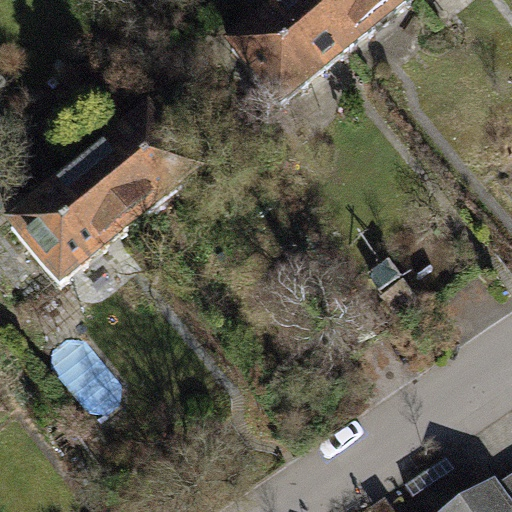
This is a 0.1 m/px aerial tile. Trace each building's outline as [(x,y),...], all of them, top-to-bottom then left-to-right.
[(285,125),(354,70),(296,0),(288,0),(225,51),(285,125)] [(296,0),(354,70),(422,15),(409,0),(296,0)] [(409,0),(422,15),(440,0),(409,0)] [(141,253),(209,198),(151,125),(82,181),(141,253)] [(72,308),(141,253),(82,181),(14,236),(72,308)] [(339,348),(375,320),(337,272),(301,301),(339,348)] [(511,511),(511,480),(495,492),(508,511),(511,511)] [(460,511),(508,511),(495,492),(494,490),(460,511)]
